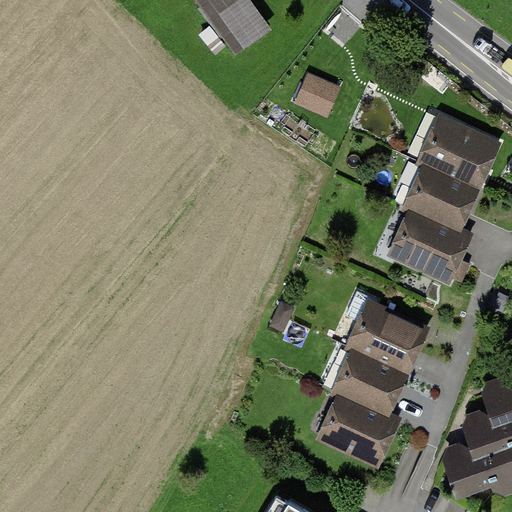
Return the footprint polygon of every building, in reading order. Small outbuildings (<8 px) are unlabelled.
[(273,26),(253,0),(193,0),(192,1),(234,56),(273,26)] [(342,90),(308,77),(297,106),(331,119),(342,90)] [(497,143),(441,118),(421,162),(426,165),(415,189),(404,184),(397,201),(413,209),(401,235),(407,237),(398,255),(449,279),(472,227),(461,222),(497,143)] [(377,301),(358,292),(347,315),(360,321),(348,346),(354,349),(342,374),(348,377),(328,420),(334,422),(326,440),(377,463),(398,419),(385,413),(425,329),(375,306),(377,301)] [(510,299),(496,293),(490,306),(503,312),(510,299)] [(447,458),(459,491),(493,478),(495,486),(505,491),(511,487),(511,383),(509,385),(500,381),(490,385),(487,392),(494,416),(489,418),(480,413),(471,417),(466,426),(475,448),(469,450),(461,446),(451,449),(447,458)] [(308,511),(290,501),(282,511),(308,511)]
